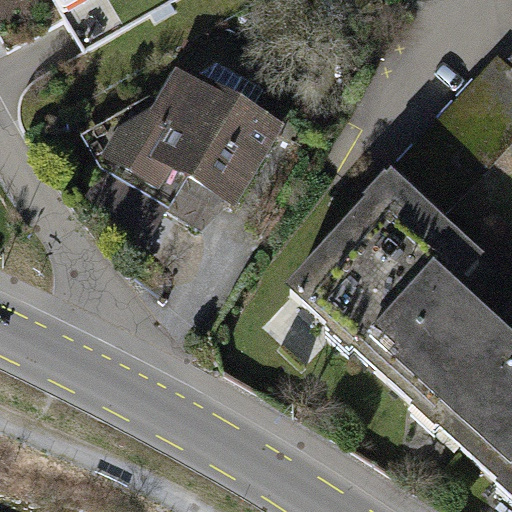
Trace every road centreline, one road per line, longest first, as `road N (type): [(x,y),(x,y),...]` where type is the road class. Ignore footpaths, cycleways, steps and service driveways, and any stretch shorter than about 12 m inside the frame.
road 1 (residential): [(0,125),(103,302),(113,333),(103,382)]
road 2 (tertiary): [(103,382),(330,511)]
